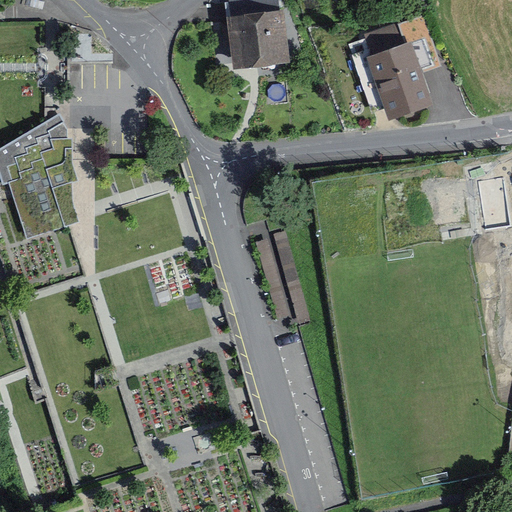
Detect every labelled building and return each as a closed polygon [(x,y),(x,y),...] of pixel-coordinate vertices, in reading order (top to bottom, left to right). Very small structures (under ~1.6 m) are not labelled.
[(224,2),(227,31),(232,69),(289,61),(282,9),(279,9),(277,0),(229,0),(229,2),(224,2)] [(433,40),(424,13),(362,34),(365,43),(348,49),(371,112),(383,108),(387,120),(433,104),(412,47),(433,40)] [(77,181),(72,162),(71,138),(68,138),(66,138),(67,129),(58,114),(45,121),(0,147),(0,181),(1,184),(8,182),(26,238),(78,221),(72,203),(71,186),(71,183),(77,181)] [(384,212),(390,247),(444,238),(442,226),(474,221),(465,166),(401,177),(406,209),(384,212)] [(311,320),(285,230),(273,234),(298,324),(311,320)] [(290,315),(267,238),(255,241),(277,318),(290,315)]
